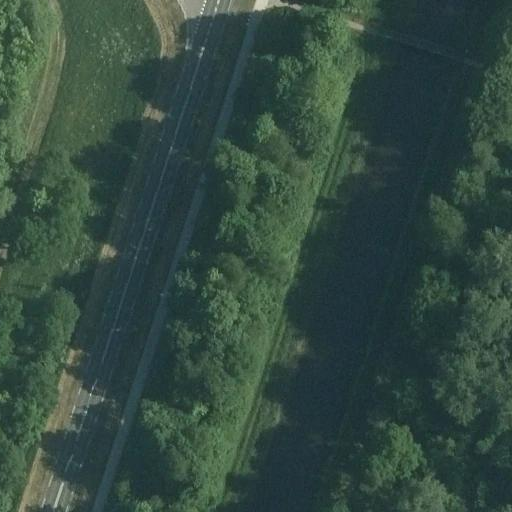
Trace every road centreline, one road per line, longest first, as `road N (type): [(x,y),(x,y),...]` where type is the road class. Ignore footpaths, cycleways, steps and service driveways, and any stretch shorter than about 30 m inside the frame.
road 1 (secondary): [(53,511),(210,0)]
road 2 (track): [(319,511),(459,60)]
